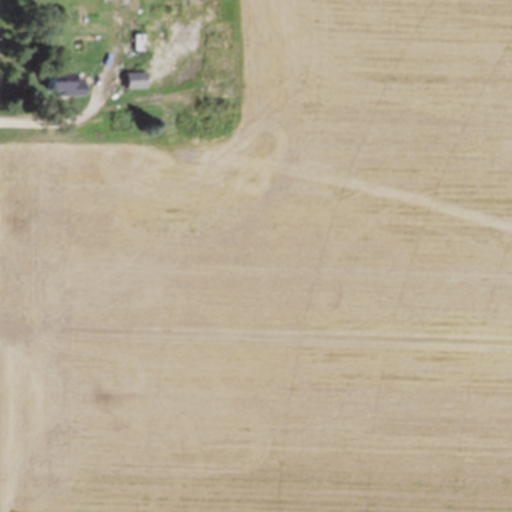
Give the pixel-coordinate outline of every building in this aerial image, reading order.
[(137,0),(138,25),(184,24),(183,0),(137,0)] [(216,24),(216,0),(200,0),(200,46),(229,46),(229,24),(216,24)] [(66,21),(97,21),(97,1),(66,1),(66,21)] [(199,79),(199,63),(177,63),(177,79),(199,79)] [(65,71),(37,71),(37,91),(65,91),(65,71)] [(122,71),(122,87),(141,87),(141,71),(122,71)] [(200,78),(200,99),(232,99),(232,78),(200,78)] [(179,105),(160,105),(160,132),(179,132),(179,105)]
